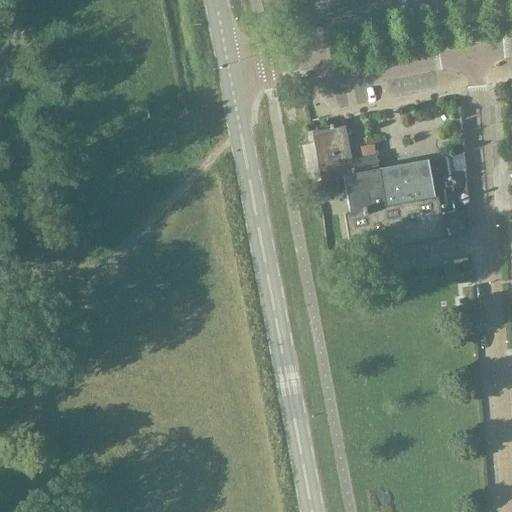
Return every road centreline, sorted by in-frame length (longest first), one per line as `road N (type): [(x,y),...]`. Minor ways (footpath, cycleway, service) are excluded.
road 1 (residential): [(508,511),(472,54)]
road 2 (secondary): [(311,511),(228,69)]
road 3 (residential): [(313,54),(340,78),(472,54)]
road 4 (residential): [(438,0),(328,22),(313,54)]
